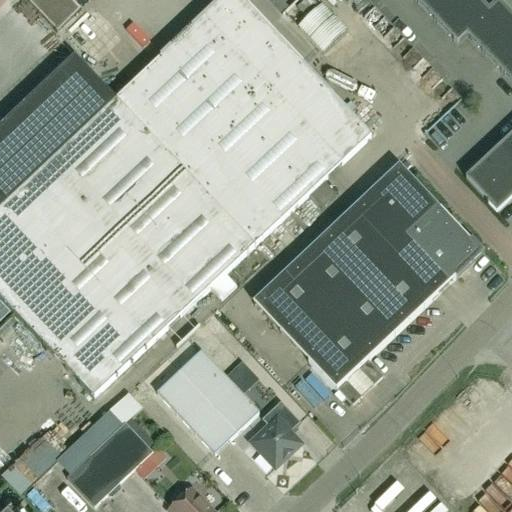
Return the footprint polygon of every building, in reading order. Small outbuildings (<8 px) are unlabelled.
[(36,0),(61,25),(82,5),(76,0),(36,0)] [(240,0),(225,0),(117,103),(255,249),(372,139),(240,0)] [(511,137),(466,181),(497,214),(511,199),(511,20),(498,6),(489,15),(475,0),(413,0),(425,12),(457,46),(467,37),(511,85),(511,137)] [(348,34),(323,7),(298,30),(323,56),(348,34)] [(117,103),(76,59),(0,130),(0,212),(0,213),(0,212),(0,300),(94,401),(255,249),(117,103)] [(448,107),(465,93),(459,86),(442,100),(448,107)] [(399,167),(252,305),(336,394),(337,393),(351,408),(381,379),(367,364),(482,255),(399,167)] [(328,201),(341,187),(332,178),(319,193),(328,201)] [(201,355),(157,396),(215,458),(259,416),(231,387),(248,371),(242,365),(225,380),(201,355)] [(486,381),(410,435),(434,470),(456,455),(453,450),(468,439),(465,435),(488,419),(481,409),(497,398),(486,381)] [(268,430),(251,446),(275,472),(302,447),(289,434),(299,425),(280,404),(260,422),(268,430)] [(71,478),(67,482),(95,511),(135,473),(151,457),(153,456),(125,427),(83,467),(71,478)] [(24,454),(7,469),(44,510),(56,499),(38,479),(43,475),(24,454)] [(447,480),(469,464),(461,454),(439,470),(447,480)] [(211,511),(192,491),(170,511),(211,511)]
